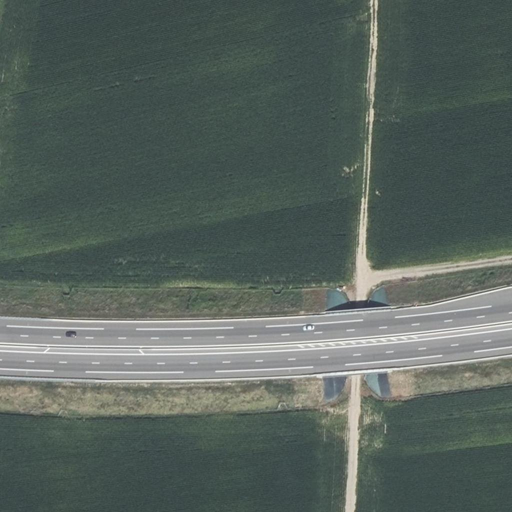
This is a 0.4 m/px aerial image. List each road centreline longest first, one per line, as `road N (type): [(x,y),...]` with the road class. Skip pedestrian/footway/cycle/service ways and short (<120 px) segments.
road 1 (trunk): [(511,313),(226,338),(0,336)]
road 2 (trunk): [(0,361),(225,363),(511,338)]
road 3 (track): [(361,283),(374,0)]
road 4 (track): [(349,511),(361,283)]
road 5 (track): [(511,388),(355,407)]
road 6 (track): [(361,283),(511,261)]
